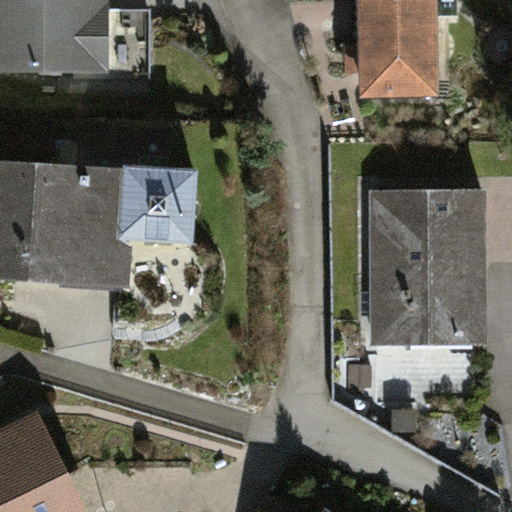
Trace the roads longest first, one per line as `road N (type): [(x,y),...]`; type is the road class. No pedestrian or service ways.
road 1 (residential): [(268,0),(310,200),(294,436)]
road 2 (residential): [(0,364),(294,436)]
road 3 (residential): [(294,436),(370,448),(488,511)]
